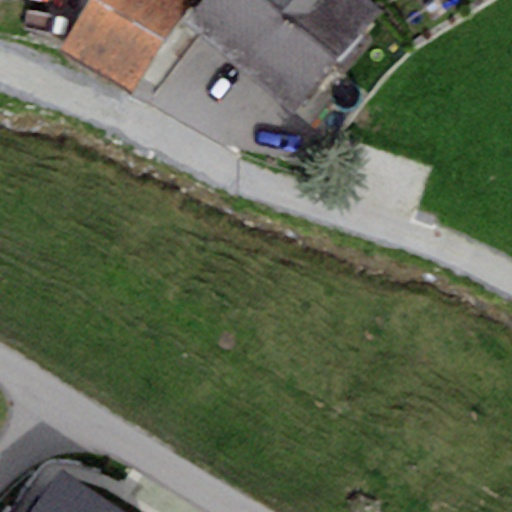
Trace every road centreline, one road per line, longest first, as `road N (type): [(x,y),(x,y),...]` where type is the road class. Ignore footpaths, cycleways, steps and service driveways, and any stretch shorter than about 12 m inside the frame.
road 1 (track): [(0,70),(249,182),(511,275)]
road 2 (residential): [(235,511),(59,405)]
